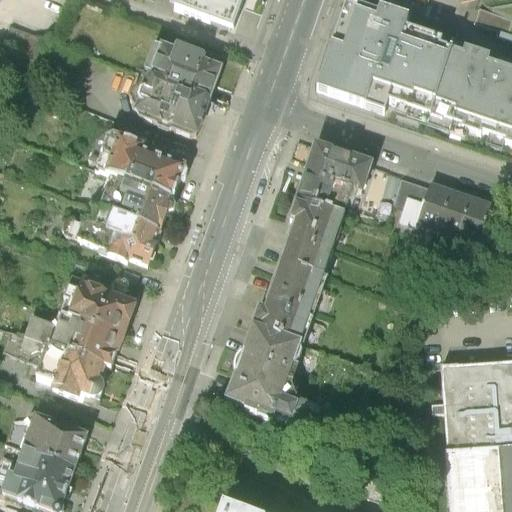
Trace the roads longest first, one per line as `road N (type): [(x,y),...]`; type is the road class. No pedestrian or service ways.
road 1 (primary): [(119,511),(266,111)]
road 2 (residential): [(266,111),(511,187)]
